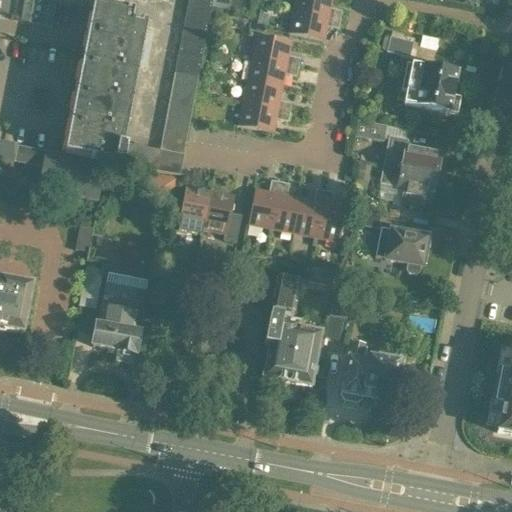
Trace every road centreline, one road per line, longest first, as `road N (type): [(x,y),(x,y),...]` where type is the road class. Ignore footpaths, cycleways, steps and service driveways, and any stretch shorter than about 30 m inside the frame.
road 1 (residential): [(194,158),(252,168),(272,153),(320,163),(339,54),(355,35),(363,0)]
road 2 (residential): [(424,494),(487,203)]
road 3 (primary): [(424,494),(197,450)]
road 4 (primary): [(197,450),(0,416)]
road 5 (residential): [(511,30),(363,0)]
